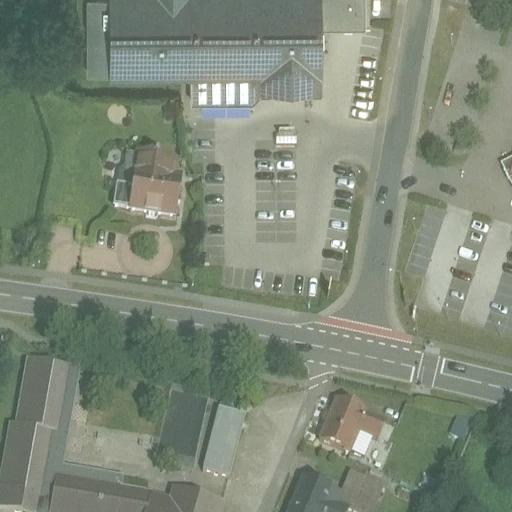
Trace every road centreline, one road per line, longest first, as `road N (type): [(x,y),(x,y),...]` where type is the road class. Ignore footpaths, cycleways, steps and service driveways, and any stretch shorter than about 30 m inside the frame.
road 1 (secondary): [(355,354),(0,294)]
road 2 (residential): [(355,354),(420,0)]
road 3 (secondary): [(511,392),(355,354)]
